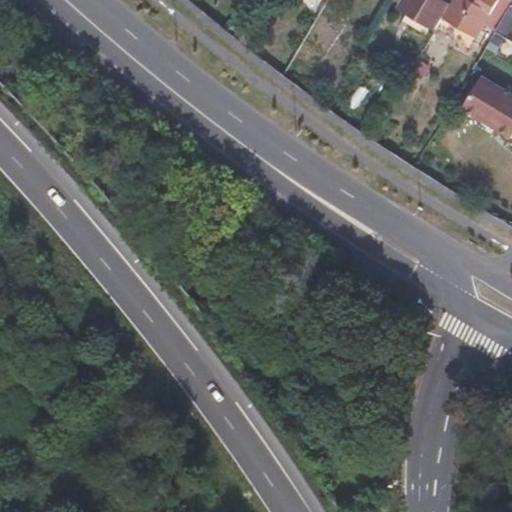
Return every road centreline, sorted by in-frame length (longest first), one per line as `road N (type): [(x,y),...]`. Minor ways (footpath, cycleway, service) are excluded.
road 1 (motorway): [(289,511),(218,403),(0,147)]
road 2 (tertiary): [(76,0),(276,161)]
road 3 (tertiary): [(276,161),(457,297)]
road 4 (motorway): [(429,511),(429,457),(457,348),(457,297)]
road 5 (tertiary): [(454,261),(276,161)]
